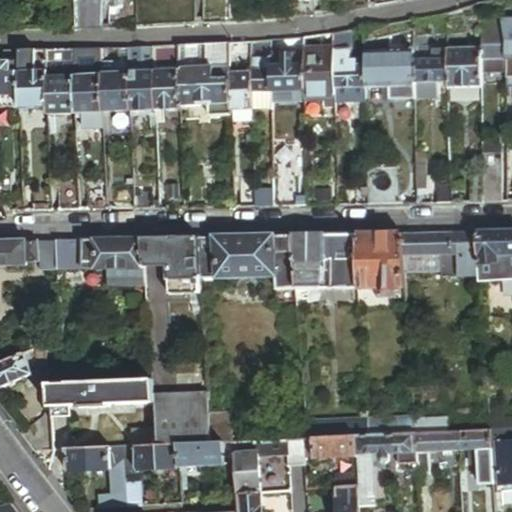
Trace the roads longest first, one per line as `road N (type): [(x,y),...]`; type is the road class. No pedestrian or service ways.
road 1 (residential): [(511,219),(0,230)]
road 2 (residential): [(460,0),(338,28),(0,45)]
